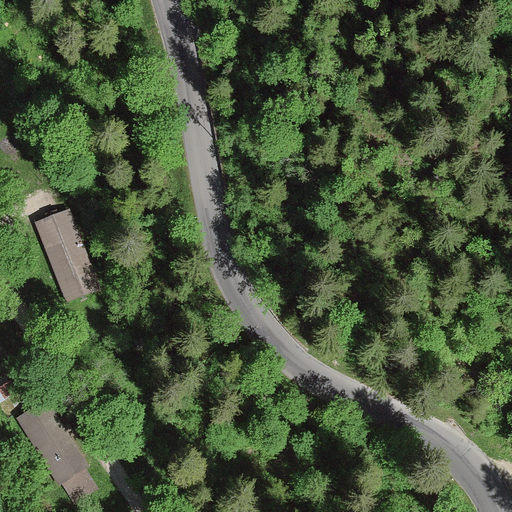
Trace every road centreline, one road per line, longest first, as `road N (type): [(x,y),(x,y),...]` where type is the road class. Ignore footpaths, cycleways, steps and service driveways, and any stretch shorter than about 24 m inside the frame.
road 1 (tertiary): [(171,0),(217,239),(247,306),(297,365),(461,458),(497,511)]
road 2 (track): [(144,511),(0,287)]
